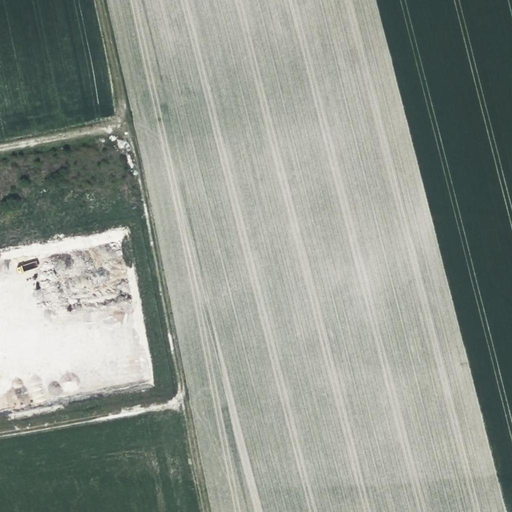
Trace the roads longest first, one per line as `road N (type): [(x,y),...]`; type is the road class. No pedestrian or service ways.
road 1 (track): [(0,145),(123,123),(203,511)]
road 2 (track): [(181,400),(0,432)]
road 3 (track): [(123,123),(98,0)]
